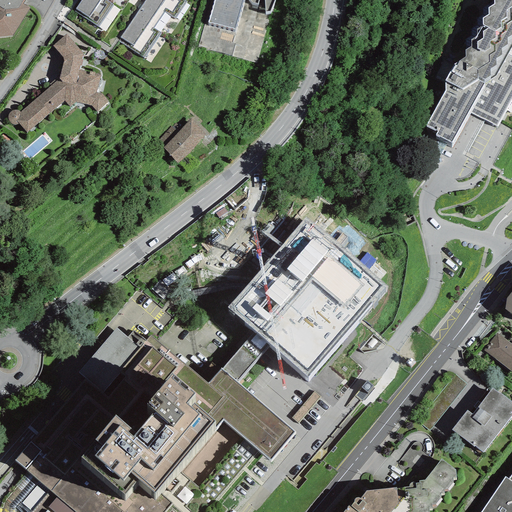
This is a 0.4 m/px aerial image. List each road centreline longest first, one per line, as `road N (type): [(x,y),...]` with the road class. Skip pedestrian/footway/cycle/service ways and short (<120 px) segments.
road 1 (tertiary): [(22,342),(262,150),(316,79),(340,0)]
road 2 (secondary): [(511,264),(310,511)]
